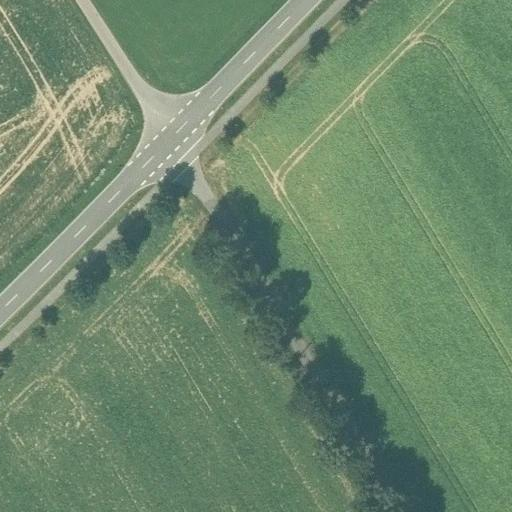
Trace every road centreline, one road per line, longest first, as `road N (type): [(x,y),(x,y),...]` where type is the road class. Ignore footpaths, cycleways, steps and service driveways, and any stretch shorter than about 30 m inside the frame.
road 1 (track): [(174,135),(406,511)]
road 2 (tertiary): [(0,314),(308,0)]
road 3 (track): [(174,135),(85,0)]
